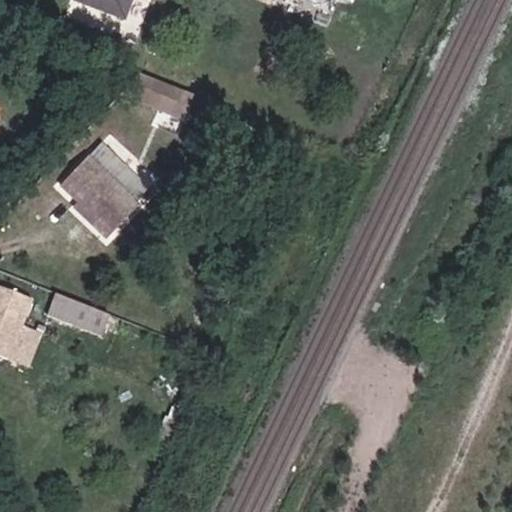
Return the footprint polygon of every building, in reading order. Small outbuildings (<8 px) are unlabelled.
[(73,0),(72,4),(123,24),(131,0),(73,0)] [(121,82),(182,105),(190,82),(138,63),(121,82)] [(95,211),(91,215),(105,228),(135,196),(85,147),(58,175),(74,191),(95,211)] [(70,196),(91,215),(95,211),(74,191),(70,196)] [(30,290),(0,281),(0,348),(11,351),(30,290)] [(109,300),(54,283),(47,306),(102,323),(109,300)]
